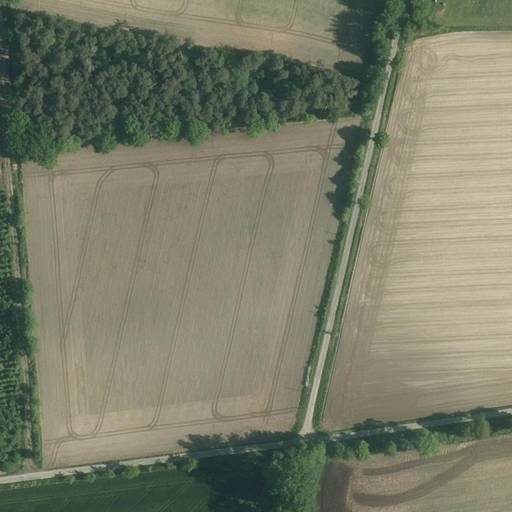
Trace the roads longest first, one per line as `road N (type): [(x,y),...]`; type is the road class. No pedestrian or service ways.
road 1 (unclassified): [(302,442),(403,0)]
road 2 (unclassified): [(0,481),(302,442)]
road 3 (unclassified): [(302,442),(511,411)]
